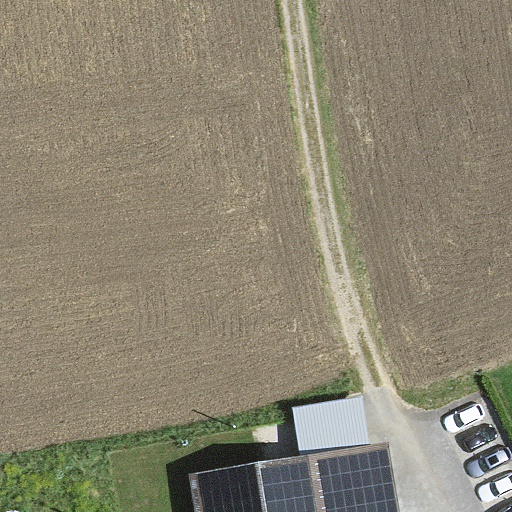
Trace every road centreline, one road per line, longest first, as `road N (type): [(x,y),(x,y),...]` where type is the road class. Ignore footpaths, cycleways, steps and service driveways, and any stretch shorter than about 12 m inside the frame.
road 1 (track): [(382,395),(346,304),(291,0)]
road 2 (residential): [(431,511),(382,395)]
